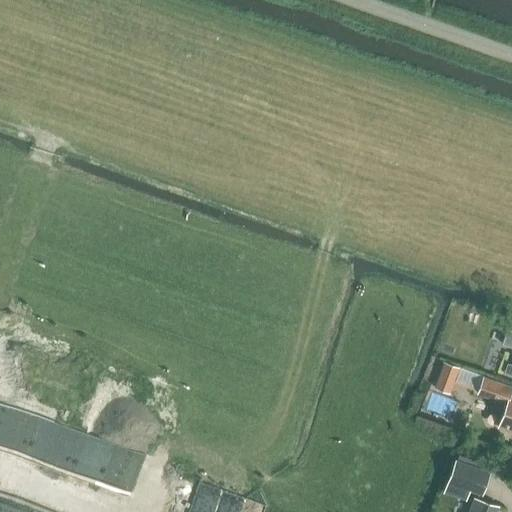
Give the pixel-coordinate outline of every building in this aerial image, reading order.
[(485,373),(486,358),(468,356),(466,371),(485,373)] [(436,387),(451,392),(460,365),(446,360),(436,387)] [(511,396),(510,396),(511,389),(511,383),(485,374),(478,392),(507,402),(499,425),(511,429),(511,396)] [(0,478),(109,511),(124,511),(148,437),(60,410),(48,450),(0,435),(0,478)] [(482,494),(490,472),(486,470),(456,460),(455,459),(447,482),(470,490),(482,494)] [(496,511),(499,505),(474,497),(468,511),(496,511)]
